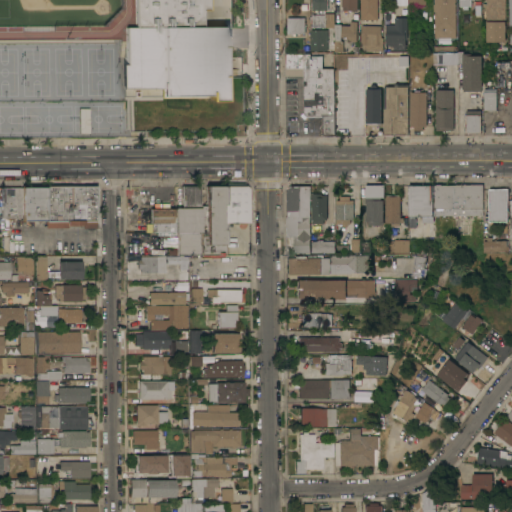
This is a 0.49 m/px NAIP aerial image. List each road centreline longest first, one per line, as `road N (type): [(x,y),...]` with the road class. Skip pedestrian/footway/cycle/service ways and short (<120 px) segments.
road 1 (residential): [(264,0),(270,511)]
road 2 (residential): [(113,511),(113,164)]
road 3 (residential): [(270,490),(415,483),(451,453),(511,374)]
road 4 (secondary): [(264,166),(0,164)]
road 5 (secondary): [(511,161),(264,166)]
